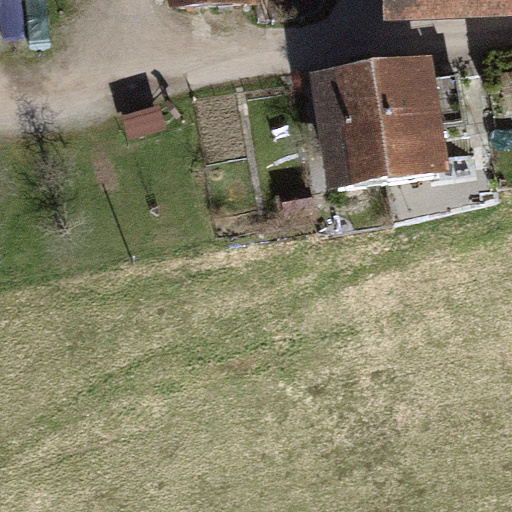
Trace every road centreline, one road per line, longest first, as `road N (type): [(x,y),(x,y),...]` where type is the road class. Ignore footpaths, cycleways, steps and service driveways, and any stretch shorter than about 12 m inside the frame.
road 1 (residential): [(359,54),(188,75),(68,124),(0,122)]
road 2 (residential): [(511,33),(359,54)]
